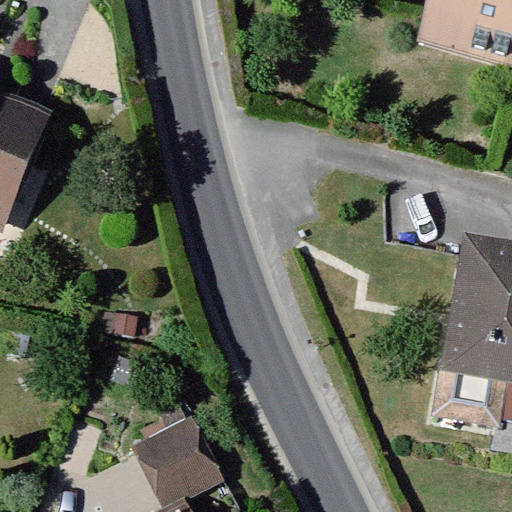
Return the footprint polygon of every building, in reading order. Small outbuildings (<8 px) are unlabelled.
[(511,0),(431,0),(417,50),(511,77),(511,0)] [(0,219),(47,109),(0,89),(0,219)] [(511,259),(452,250),(429,389),(511,402),(511,259)] [(169,507),(232,476),(201,414),(138,445),(169,507)] [(199,511),(193,499),(165,511),(199,511)]
